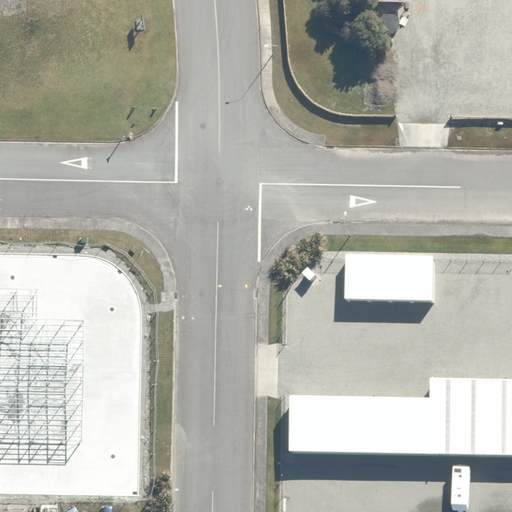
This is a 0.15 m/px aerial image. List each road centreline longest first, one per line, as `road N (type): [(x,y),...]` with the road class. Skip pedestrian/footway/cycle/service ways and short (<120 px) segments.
road 1 (unclassified): [(217,184),(212,511)]
road 2 (unclassified): [(511,187),(217,184)]
road 3 (unclassified): [(217,184),(0,180)]
road 4 (unclassified): [(205,0),(217,184)]
